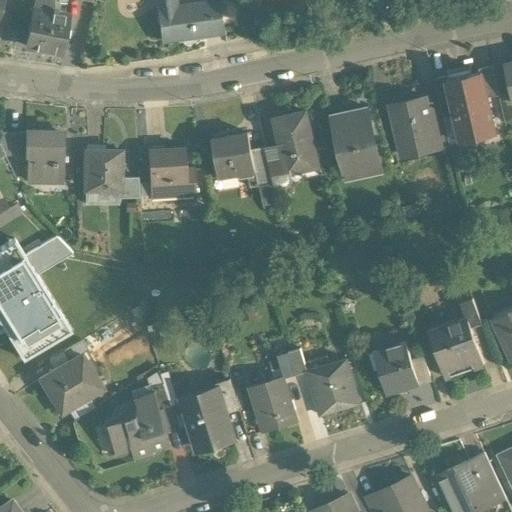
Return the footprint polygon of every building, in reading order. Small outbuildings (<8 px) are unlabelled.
[(35,0),(32,15),(49,18),(50,13),(52,0),(35,0)] [(219,2),(189,6),(190,12),(178,14),(175,0),(155,0),(161,34),(181,31),(182,39),(223,33),(219,2)] [(49,18),(32,15),(26,48),(61,54),(68,16),(50,13),(49,18)] [(511,62),(503,64),(510,94),(511,98),(511,97),(511,62)] [(491,66),(478,69),(478,73),(480,72),(486,98),(498,95),(491,66)] [(448,80),(445,80),(451,104),(460,143),(495,135),(486,98),(480,72),(478,73),(448,80)] [(447,77),(433,80),(439,106),(451,104),(445,80),(448,80),(447,77)] [(511,102),(511,98),(510,94),(498,97),(505,126),(511,124),(511,102)] [(424,99),(390,106),(399,150),(432,142),(434,142),(429,117),(424,99)] [(366,110),(346,114),(347,117),(331,120),(344,176),(379,168),(366,110)] [(316,169),(303,114),(274,121),(278,139),(282,139),(290,175),(316,169)] [(441,115),(429,117),(434,142),(432,142),(434,150),(448,147),(441,115)] [(247,134),(228,138),(228,137),(227,137),(227,138),(213,140),(212,140),(211,140),(218,180),(247,175),(254,174),(250,152),(247,134)] [(25,135),(1,135),(0,139),(0,147),(4,158),(5,158),(25,158),(25,135)] [(63,136),(25,135),(25,158),(28,159),(28,179),(51,179),(51,184),(63,184),(63,136)] [(122,152),(104,152),(103,148),(88,148),(88,153),(86,153),(86,188),(99,188),(98,193),(121,193),(121,181),(122,152)] [(264,149),(250,152),(254,174),(254,175),(270,173),(265,153),(264,149)] [(184,150),(148,153),(151,199),(195,196),(194,177),(186,177),(184,150)] [(280,150),(265,153),(270,173),(271,179),(286,176),(280,150)] [(270,173),(254,175),(254,174),(247,175),(250,188),(249,188),(249,190),(273,187),(271,179),(270,173)] [(139,179),(121,181),(121,193),(120,201),(140,201),(139,179)] [(17,205),(0,215),(0,229),(24,215),(17,205)] [(56,238),(23,257),(36,277),(73,255),(56,238)] [(0,325),(21,361),(68,333),(36,277),(23,257),(14,241),(0,249),(0,325)] [(472,301),(460,305),(466,322),(469,329),(481,325),(472,301)] [(511,312),(492,321),(511,363),(511,361),(511,312)] [(466,322),(432,335),(438,350),(434,351),(444,379),(482,366),(469,329),(466,322)] [(82,342),(61,355),(68,366),(82,357),(89,353),(82,342)] [(405,344),(373,353),(386,396),(399,392),(398,389),(410,385),(417,383),(410,362),(405,344)] [(299,350),(288,353),(295,377),(306,373),(299,350)] [(288,353),(277,357),(283,377),(284,380),(295,377),(288,353)] [(68,366),(41,382),(61,416),(102,391),(82,357),(68,366)] [(423,358),(410,362),(417,383),(410,385),(411,388),(431,383),(423,358)] [(346,361),(306,373),(319,417),(359,405),(346,361)] [(283,377),(249,388),(263,433),(297,423),(284,380),(283,377)] [(229,380),(214,384),(216,392),(218,392),(225,415),(238,411),(229,380)] [(163,385),(150,389),(152,394),(154,394),(159,411),(170,408),(163,385)] [(216,392),(182,403),(195,448),(232,438),(225,415),(218,392),(216,392)] [(152,394),(133,400),(137,416),(123,420),(126,428),(108,434),(115,458),(133,453),(136,463),(153,457),(152,453),(170,447),(159,411),(154,394),(152,394)] [(511,449),(497,457),(511,487),(511,449)] [(483,454),(436,476),(452,511),(471,502),(475,511),(493,502),(478,470),(489,465),(483,454)] [(504,497),(489,465),(478,470),(493,502),(504,497)] [(426,511),(411,478),(375,495),(382,511),(426,511)] [(382,511),(375,495),(364,500),(369,511),(382,511)] [(356,511),(349,497),(316,511),(356,511)] [(18,511),(11,502),(0,509),(0,511),(18,511)]
